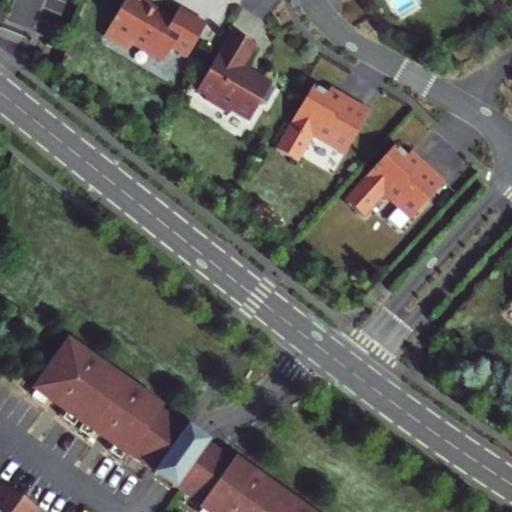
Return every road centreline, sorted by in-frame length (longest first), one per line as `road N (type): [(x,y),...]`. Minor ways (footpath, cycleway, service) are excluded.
road 1 (tertiary): [(0,92),(307,337)]
road 2 (residential): [(511,171),(339,362)]
road 3 (residential): [(307,337),(257,401),(201,429),(139,511)]
road 4 (residential): [(364,382),(511,211)]
road 5 (tertiary): [(364,382),(511,485)]
road 6 (residential): [(313,0),(345,38),(452,98)]
